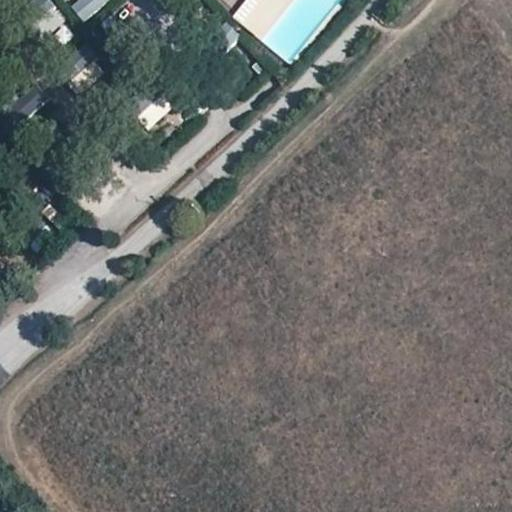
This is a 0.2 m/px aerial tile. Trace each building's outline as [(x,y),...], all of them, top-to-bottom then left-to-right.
[(71,0),(88,19),(111,0),(71,0)] [(247,0),(236,21),(266,37),(286,0),(247,0)] [(82,44),(61,67),(86,89),(107,66),(82,44)] [(147,128),(181,102),(161,77),(128,103),(147,128)] [(22,85),(0,108),(0,117),(17,132),(43,103),(22,85)] [(191,137),(207,121),(188,104),(173,120),(191,137)] [(118,234),(150,203),(133,186),(101,217),(118,234)]
